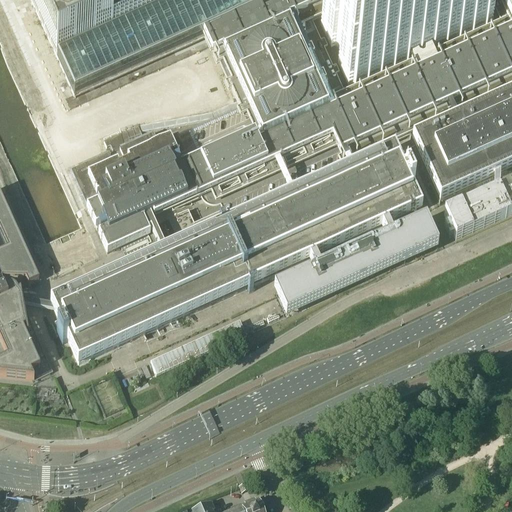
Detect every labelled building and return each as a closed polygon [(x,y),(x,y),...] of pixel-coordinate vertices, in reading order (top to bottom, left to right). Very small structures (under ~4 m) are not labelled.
[(511,0),(31,0),(72,94),(219,27),(225,39),(236,64),(227,68),(261,145),(257,147),(267,169),(199,199),(184,167),(180,169),(194,200),(173,209),(175,212),(329,143),(332,141),(339,158),(356,150),(342,120),(362,111),(359,105),(497,42),(499,45),(500,49),(510,45),(511,43),(511,0)] [(362,111),(342,120),(356,150),(359,157),(368,153),(369,153),(370,153),(369,152),(381,147),(382,147),(383,147),(383,146),(389,144),(395,141),(395,142),(396,141),(396,140),(407,135),(407,136),(408,136),(410,135),(409,134),(410,134),(412,137),(409,138),(411,143),(415,152),(417,156),(418,158),(419,161),(422,168),(423,170),(429,183),(430,186),(439,205),(475,189),(491,182),(492,181),(511,172),(511,43),(510,45),(500,49),(499,45),(497,42),(359,105),(362,111)] [(56,98),(61,96),(55,84),(50,87),(56,98)] [(267,169),(257,147),(259,146),(258,143),(256,144),(242,113),(174,144),(184,167),(199,199),(267,169)] [(84,170),(74,174),(71,175),(82,202),(87,212),(86,212),(106,258),(121,252),(130,270),(50,306),(61,330),(56,332),(62,345),(67,343),(78,368),(247,291),(249,294),(253,292),(251,289),(308,263),(314,261),(375,233),(381,231),(387,228),(421,213),(410,189),(414,187),(407,174),(404,175),(393,151),(358,167),(347,172),(323,183),(317,186),(258,212),(251,215),(224,228),(222,224),(218,226),(219,230),(208,235),(206,230),(197,234),(194,226),(190,217),(173,224),(167,212),(173,209),(194,200),(180,169),(169,146),(156,152),(155,149),(150,139),(143,142),(140,134),(138,129),(137,126),(119,132),(124,151),(123,151),(123,152),(115,155),(108,159),(107,158),(106,159),(98,163),(97,163),(97,164),(85,169),(84,169),(84,170)] [(511,184),(443,215),(448,226),(454,238),(455,241),(511,215),(511,184)] [(0,378),(32,382),(33,383),(52,374),(22,307),(20,295),(17,296),(16,295),(16,294),(15,293),(13,292),(12,291),(10,290),(9,290),(7,290),(5,290),(4,282),(25,283),(28,288),(38,283),(0,198),(0,378)] [(308,276),(273,292),(285,319),(437,251),(425,223),(397,236),(391,239),(387,228),(381,231),(385,241),(319,271),(314,261),(308,263),(312,271),(310,271),(311,275),(308,276)] [(156,378),(245,338),(239,324),(150,365),(156,378)] [(261,511),(258,504),(255,506),(254,503),(249,505),(230,511),(209,511),(208,508),(198,511),(261,511)]
